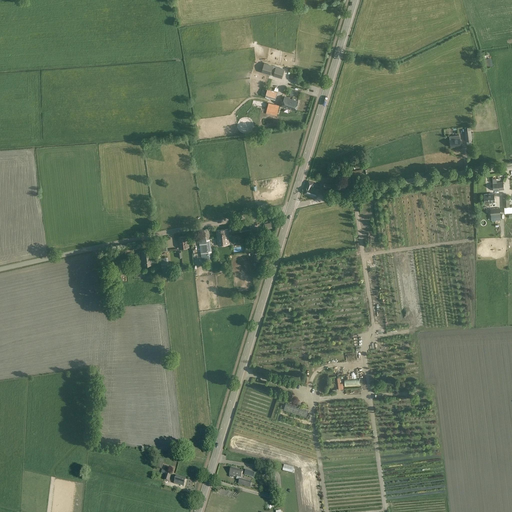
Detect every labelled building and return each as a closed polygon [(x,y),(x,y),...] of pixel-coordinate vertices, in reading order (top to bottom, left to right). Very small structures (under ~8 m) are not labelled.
[(261,72),(270,75),(270,74),(274,75),(274,76),(282,78),(284,72),(285,69),(276,66),(276,67),(273,66),(273,65),(264,62),(261,72)] [(268,89),(265,97),(275,100),(278,92),(268,89)] [(285,97),(282,106),(296,111),(298,101),(285,97)] [(269,103),(266,114),(277,116),(279,105),(269,103)] [(460,138),(450,139),(450,147),(461,146),(460,138)] [(328,172),(327,179),(340,181),(341,174),(328,172)] [(312,187),(313,183),(308,181),(304,194),(316,198),(319,190),(312,187)] [(492,183),(493,191),(504,190),(503,182),(492,183)] [(490,205),(490,202),(494,202),(494,193),(484,195),(485,203),(486,203),(487,205),(488,206),(489,205),(490,205)] [(238,232),(251,229),(249,220),(236,222),(238,232)] [(209,229),(199,230),(200,240),(210,238),(209,229)] [(231,235),(229,235),(228,229),(216,231),(217,238),(232,236),(231,235)] [(252,231),(253,237),(266,235),(264,229),(257,231),(257,230),(252,231)] [(188,236),(178,237),(180,249),(189,248),(188,236)] [(236,236),(232,236),(217,238),(218,246),(229,245),(229,243),(232,242),(236,242),(236,236)] [(201,243),(199,243),(201,251),(205,251),(206,260),(213,259),(210,238),(200,240),(201,243)] [(167,241),(159,242),(160,251),(168,250),(167,241)] [(152,250),(141,251),(143,265),(153,264),(152,250)] [(112,273),(128,269),(126,262),(111,266),(112,273)] [(344,379),(345,387),(360,386),(359,379),(344,379)] [(306,417),(308,411),(286,404),(284,410),(306,417)] [(162,469),(163,463),(156,461),(155,465),(158,466),(157,468),(162,469)] [(294,468),(284,465),(283,471),(293,473),(294,468)] [(231,468),(229,474),(229,476),(230,477),(232,478),(233,478),(234,476),(241,478),(243,472),(231,468)] [(176,476),(174,484),(184,487),(186,479),(176,476)] [(240,479),(238,484),(250,488),(253,489),(255,484),(252,483),(240,479)]
